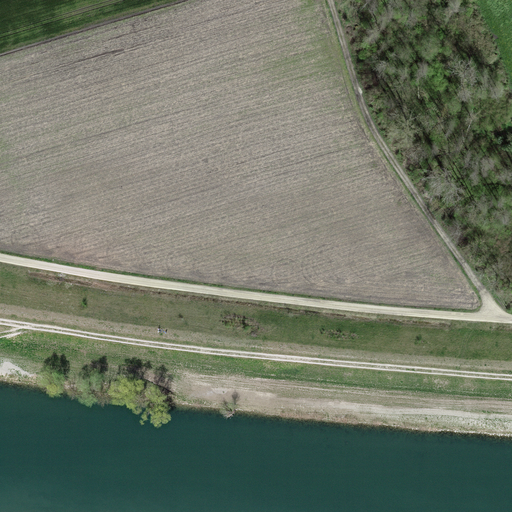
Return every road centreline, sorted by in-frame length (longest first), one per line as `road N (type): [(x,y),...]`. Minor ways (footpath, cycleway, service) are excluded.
road 1 (track): [(0,321),(284,360),(511,377)]
road 2 (track): [(493,318),(0,258)]
road 3 (track): [(493,318),(363,108),(325,0)]
